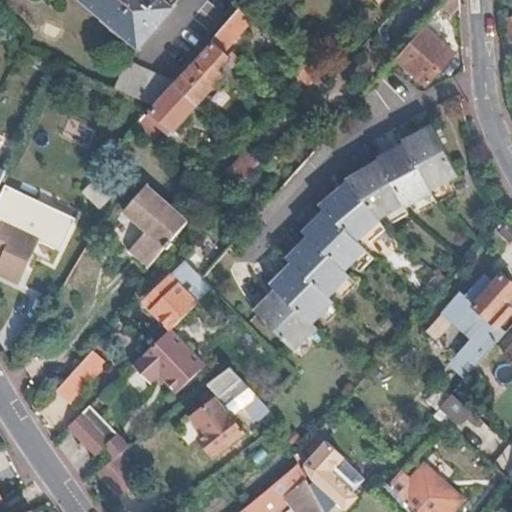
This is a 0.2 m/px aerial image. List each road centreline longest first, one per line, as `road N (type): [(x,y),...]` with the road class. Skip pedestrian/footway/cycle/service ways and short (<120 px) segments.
road 1 (residential): [(475,0),(483,100),(511,171)]
road 2 (residential): [(0,392),(79,511)]
